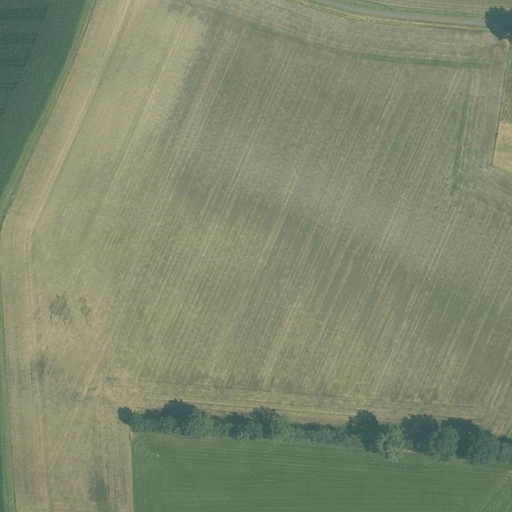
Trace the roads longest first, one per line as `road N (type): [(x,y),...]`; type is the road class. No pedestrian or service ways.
road 1 (track): [(89,0),(0,205),(11,511)]
road 2 (unclassified): [(511,26),(404,18),(316,0)]
